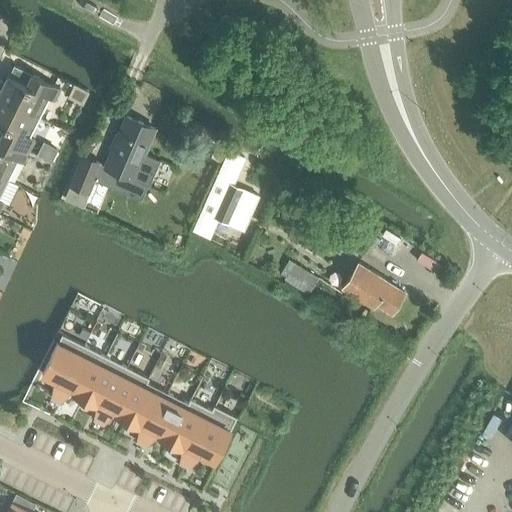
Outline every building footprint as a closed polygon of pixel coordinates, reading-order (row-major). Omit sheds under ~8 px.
[(49,97),(54,99),(60,87),(19,67),(14,78),(7,75),(0,88),(0,97),(39,117),(49,97)] [(0,136),(28,150),(34,139),(29,136),(39,117),(0,97),(0,136)] [(126,116),(104,166),(148,185),(159,160),(144,153),(155,128),(126,116)] [(18,159),(23,161),(28,150),(0,136),(0,174),(8,179),(18,159)] [(208,196),(202,208),(211,212),(233,223),(246,193),(248,190),(232,182),(244,156),(230,149),(217,176),(208,196)] [(101,163),(82,155),(70,185),(64,199),(83,207),(88,192),(101,163)] [(309,294),(318,277),(288,260),(279,276),(309,294)] [(404,291),(358,262),(342,287),(373,306),(375,302),(391,312),(404,291)] [(60,381),(64,384),(84,344),(62,333),(42,372),(59,381),(60,381)] [(84,397),(106,355),(84,344),(64,384),(69,386),(74,389),(72,391),(84,397)] [(107,405),(127,366),(106,355),(84,397),(96,403),(98,401),(102,403),(107,405)] [(127,418),(148,377),(127,366),(107,405),(112,408),(116,410),(115,412),(127,418)] [(150,427),(168,392),(147,382),(149,377),(148,377),(127,418),(139,424),(140,422),(145,425),(150,427)] [(55,390),(65,394),(69,386),(64,384),(60,381),(55,390)] [(65,394),(55,390),(51,398),(61,402),(65,394)] [(170,440),(191,399),(190,398),(188,402),(168,392),(150,427),(154,430),(159,432),(158,434),(170,440)] [(192,449),(215,405),(214,405),(212,409),(191,399),(170,440),(182,446),(183,444),(188,446),(192,449)] [(98,411),(108,416),(112,408),(107,405),(102,403),(98,411)] [(215,405),(192,449),(197,451),(215,460),(237,416),(215,405)] [(108,416),(98,411),(94,419),(103,424),(108,416)] [(141,433),(150,438),(154,430),(150,427),(145,425),(141,433)] [(141,433),(137,441),(146,446),(150,438),(141,433)] [(184,455),(193,459),(197,451),(192,449),(188,446),(184,455)] [(193,459),(184,455),(180,463),(189,467),(193,459)] [(17,493),(14,499),(32,509),(35,502),(17,493)] [(30,511),(12,502),(7,511),(30,511)]
